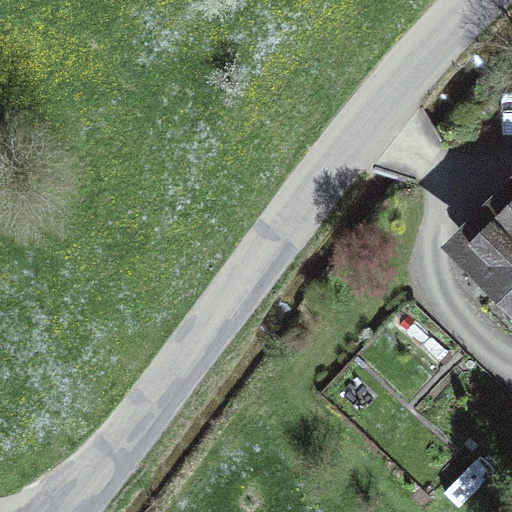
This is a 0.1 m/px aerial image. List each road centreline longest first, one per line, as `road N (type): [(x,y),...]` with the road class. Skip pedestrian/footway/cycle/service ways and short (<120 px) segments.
road 1 (residential): [(470,0),(354,132),(75,511)]
road 2 (track): [(369,116),(438,170),(432,233),(449,305),(498,351),(511,354)]
